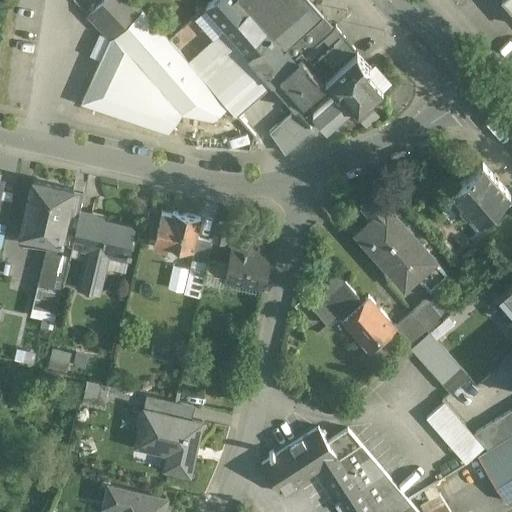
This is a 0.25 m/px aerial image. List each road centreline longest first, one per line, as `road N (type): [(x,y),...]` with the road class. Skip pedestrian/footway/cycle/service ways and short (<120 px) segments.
road 1 (residential): [(212,511),(267,360),(294,229),(293,184)]
road 2 (residential): [(0,135),(255,186),(293,184)]
road 3 (residential): [(293,184),(423,132),(482,93)]
road 4 (tertiary): [(399,0),(482,93)]
